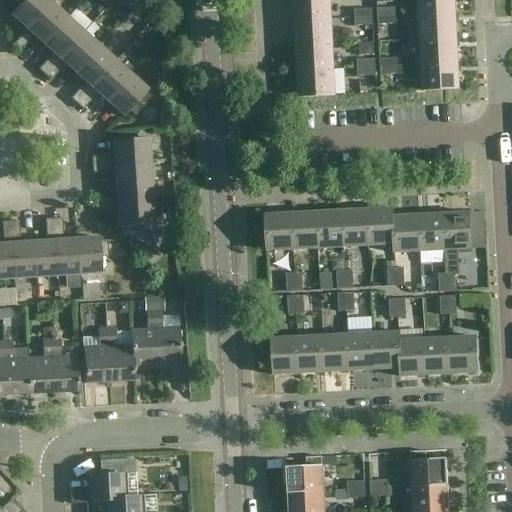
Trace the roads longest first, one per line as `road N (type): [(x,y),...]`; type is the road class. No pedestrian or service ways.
road 1 (tertiary): [(231,426),(210,0)]
road 2 (residential): [(231,426),(511,410)]
road 3 (residential): [(511,410),(497,132)]
road 4 (residential): [(10,185),(30,202),(81,197),(77,124),(0,68)]
road 5 (unclassified): [(53,454),(86,434),(231,426)]
road 6 (residential): [(315,140),(497,132)]
